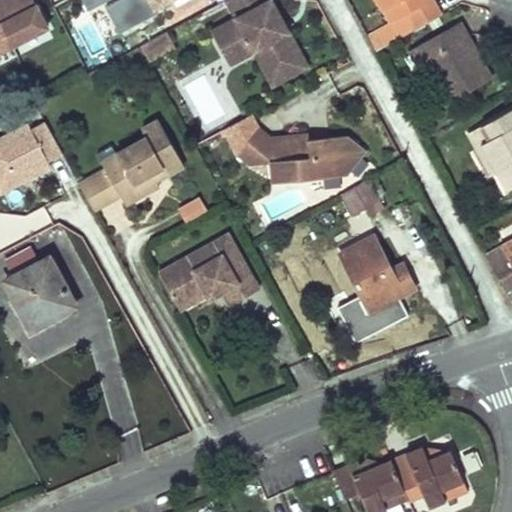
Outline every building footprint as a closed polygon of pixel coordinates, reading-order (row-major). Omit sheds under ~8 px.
[(0,0),(0,52),(50,28),(36,0),(0,0)] [(119,7),(115,0),(84,0),(83,1),(92,20),(119,7)] [(281,22),(268,0),(266,0),(264,1),(263,0),(226,0),(223,2),(233,20),(211,31),(223,55),(245,43),(250,52),(268,87),(305,67),(286,32),(278,37),(273,26),(281,22)] [(368,36),(376,52),(441,15),(432,0),(377,0),(391,23),(368,36)] [(286,32),(281,22),(273,26),(278,37),(286,32)] [(436,78),(450,103),(493,79),(477,52),(473,55),(464,39),(469,36),(460,22),(418,46),(436,78)] [(148,61),(174,46),(167,32),(140,46),(148,61)] [(473,55),(477,52),(473,44),(469,36),(464,39),(473,55)] [(250,52),(245,43),(223,55),(228,64),(250,52)] [(436,78),(418,46),(409,51),(427,83),(436,78)] [(511,108),(481,126),(489,140),(481,144),(497,172),(508,191),(511,188),(511,108)] [(135,187),(140,196),(159,186),(157,181),(152,173),(163,167),(167,175),(184,165),(159,120),(142,129),(146,137),(116,154),(120,161),(106,169),(79,184),(90,202),(94,210),(121,195),(135,187)] [(0,192),(50,170),(30,122),(0,135),(0,192)] [(481,126),(468,133),(492,175),(497,172),(481,144),(489,140),(481,126)] [(238,154),(250,164),(271,161),(274,183),(346,175),(366,151),(346,135),(325,137),(320,143),(314,143),(314,138),(309,139),(309,134),(270,139),(258,129),(238,154)] [(102,162),(106,169),(120,161),(116,154),(102,162)] [(167,175),(163,167),(152,173),(157,181),(167,175)] [(384,207),(368,179),(341,195),(352,215),(366,207),(370,215),(384,207)] [(140,196),(135,187),(121,195),(126,204),(140,196)] [(184,221),(208,211),(201,196),(177,206),(184,221)] [(94,228),(82,206),(61,218),(73,239),(94,228)] [(259,290),(228,235),(159,273),(176,304),(204,288),(203,286),(216,279),(223,292),(231,306),(259,290)] [(396,279),(391,270),(374,236),(340,254),(370,311),(415,288),(407,273),(396,279)] [(511,240),(502,246),(508,256),(492,265),(506,292),(511,288),(511,240)] [(492,265),(508,256),(502,246),(486,255),(492,265)] [(50,257),(6,280),(32,329),(56,316),(76,305),(50,257)] [(396,279),(407,273),(403,264),(391,270),(396,279)] [(210,299),(223,292),(216,279),(203,286),(204,288),(176,304),(180,311),(208,296),(210,299)] [(392,459),(404,489),(409,498),(409,500),(424,494),(429,507),(468,491),(451,450),(429,460),(423,446),(392,459)] [(334,472),(346,498),(360,492),(368,511),(376,511),(409,498),(404,489),(392,459),(385,462),(369,469),(365,458),(334,472)] [(369,469),(385,462),(365,458),(369,469)]
